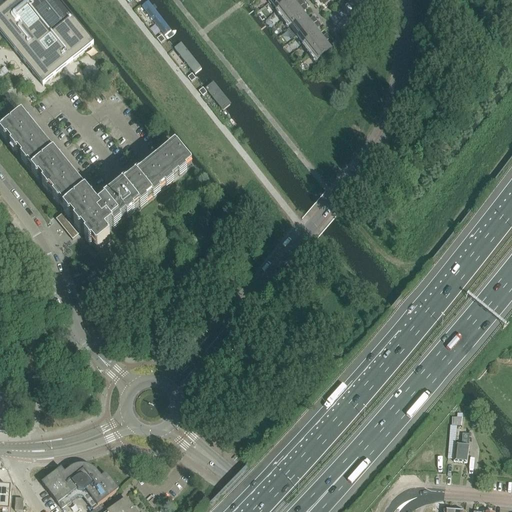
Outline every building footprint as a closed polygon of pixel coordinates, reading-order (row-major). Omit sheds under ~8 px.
[(3,8),(0,10),(0,35),(41,87),(92,46),(55,0),(2,0),(7,5),(3,8)] [(277,13),(292,1),(291,0),(275,0),(269,5),(270,7),(272,6),(277,13)] [(282,22),(304,5),(301,2),(296,6),(292,1),(277,13),(282,20),(281,20),(282,22)] [(172,33),(149,3),(141,8),(165,38),(172,33)] [(290,30),(305,18),(301,13),(306,9),(304,5),(282,22),(284,24),(285,23),(290,30)] [(296,39),(317,22),(315,19),(310,23),(305,18),(290,30),(296,37),(295,38),(296,39)] [(303,47),(319,35),(314,29),(320,25),(317,22),(296,39),(297,41),(298,40),(303,47)] [(309,56),(330,39),(328,36),(323,40),(319,35),(303,47),(309,54),(308,54),(309,56)] [(161,37),(157,40),(161,45),(165,41),(161,37)] [(328,46),(333,42),(330,39),(309,56),(310,58),(311,57),(317,64),(332,52),(328,46)] [(181,43),(173,50),(195,76),(203,70),(181,43)] [(0,79),(9,73),(5,68),(0,71),(0,79)] [(104,72),(98,77),(102,82),(108,77),(104,72)] [(192,75),(187,79),(191,83),(196,80),(192,75)] [(213,84),(205,90),(223,114),(231,108),(213,84)] [(203,89),(198,93),(202,97),(207,94),(203,89)] [(22,119),(0,136),(0,137),(56,206),(61,213),(62,213),(66,218),(64,219),(62,217),(57,221),(57,222),(59,221),(74,240),(73,241),(73,242),(79,237),(82,234),(84,236),(91,244),(93,247),(98,253),(110,243),(106,237),(113,231),(115,233),(183,178),(194,169),(175,147),(171,150),(107,202),(103,205),(96,211),(92,205),(85,197),(29,128),(22,119)] [(0,433),(8,434),(9,406),(3,406),(2,416),(0,415),(0,433)] [(452,419),(452,427),(457,427),(462,427),(463,415),(457,415),(457,419),(452,419)] [(454,461),(454,463),(467,465),(469,449),(469,435),(462,435),(462,448),(455,448),(454,461)] [(62,471),(45,483),(59,503),(62,508),(79,497),(84,498),(92,509),(93,511),(94,511),(102,505),(118,492),(106,476),(103,479),(101,480),(96,474),(93,471),(90,470),(86,468),(82,468),(78,468),(75,469),(71,471),(65,475),(62,471)] [(0,511),(9,511),(11,491),(1,490),(0,490),(0,511)] [(22,511),(23,501),(21,501),(15,500),(15,511),(22,511)] [(106,511),(102,505),(94,511),(95,511),(136,511),(134,511),(126,501),(111,511),(110,509),(106,511)]
